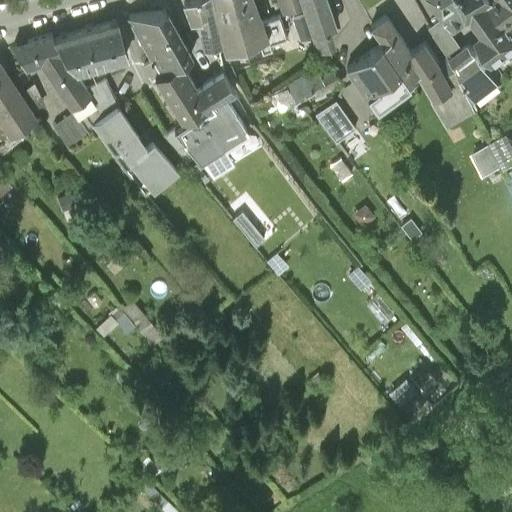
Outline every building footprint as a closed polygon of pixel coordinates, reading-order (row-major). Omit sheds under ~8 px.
[(219,45),(210,0),(188,0),(183,2),(191,21),(199,19),(201,31),(203,30),(207,47),(219,45)] [(269,45),(287,39),(279,16),(260,22),(251,0),(215,0),(222,33),(227,50),(255,41),(257,47),(268,43),(269,45)] [(304,8),(301,0),(280,0),(285,15),(304,8)] [(335,27),(326,0),(301,0),(304,8),(306,13),(313,34),(335,27)] [(436,0),(454,25),(474,11),(489,0),(436,0)] [(493,2),(491,0),(489,0),(474,11),(489,31),(477,41),(492,61),(508,50),(511,46),(511,29),(506,22),(507,21),(493,2)] [(511,0),(497,0),(493,2),(507,21),(506,22),(511,29),(511,0)] [(181,61),(190,55),(164,10),(127,17),(151,58),(160,72),(181,61)] [(313,34),(306,13),(294,17),(301,38),(313,34)] [(443,42),(457,33),(445,14),(430,23),(443,42)] [(381,40),(407,79),(421,70),(411,51),(385,15),(371,25),(381,40)] [(116,21),(53,38),(75,70),(126,56),(116,21)] [(90,92),(75,70),(53,38),(50,34),(12,46),(26,68),(40,59),(71,105),(90,92)] [(407,79),(381,40),(346,66),(364,93),(366,93),(376,107),(410,83),(407,79)] [(437,94),(451,86),(440,64),(441,63),(440,61),(426,40),(411,51),(421,70),(436,93),(437,94)] [(469,42),(449,57),(455,67),(468,94),(488,80),(481,70),(486,65),(469,42)] [(455,67),(449,57),(448,56),(440,61),(441,63),(440,64),(451,86),(437,94),(436,93),(432,96),(445,123),(475,107),(468,94),(455,67)] [(193,81),(181,61),(160,72),(151,58),(143,63),(152,78),(156,75),(183,121),(205,107),(194,87),(191,83),(193,81)] [(310,68),(285,82),(294,98),(312,88),(316,93),(340,80),(329,59),(310,68)] [(34,115),(0,64),(0,113),(13,130),(34,115)] [(183,121),(173,127),(194,152),(199,158),(247,128),(226,93),(234,87),(223,69),(194,87),(205,107),(183,121)] [(355,125),(335,98),(313,111),(335,139),(355,125)] [(115,102),(91,120),(126,168),(144,190),(175,166),(151,140),(145,144),(115,102)] [(71,107),(53,120),(68,140),(86,127),(71,107)] [(173,127),(163,133),(185,159),(194,152),(173,127)] [(491,141),(501,161),(511,155),(511,142),(507,133),(491,141)] [(501,161),(491,141),(472,151),(483,171),(501,161)] [(349,171),(339,156),(330,162),(340,177),(349,171)] [(0,190),(12,179),(2,168),(0,169),(0,190)] [(409,217),(400,224),(407,232),(410,236),(419,229),(409,217)]
